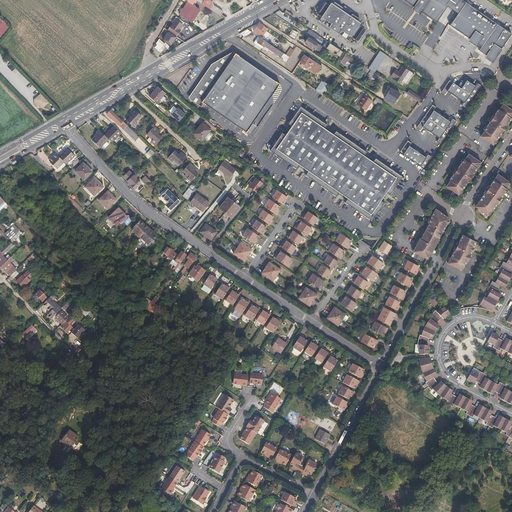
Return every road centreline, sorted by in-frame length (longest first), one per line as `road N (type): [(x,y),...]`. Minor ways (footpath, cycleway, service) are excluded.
road 1 (primary): [(67,127),(285,0)]
road 2 (primary): [(272,0),(61,117)]
road 3 (residential): [(67,127),(136,201),(246,278)]
road 4 (residential): [(493,323),(463,317),(439,335),(435,352),(445,377),(511,414)]
road 5 (residential): [(459,216),(379,368)]
road 6 (residential): [(379,368),(314,495)]
